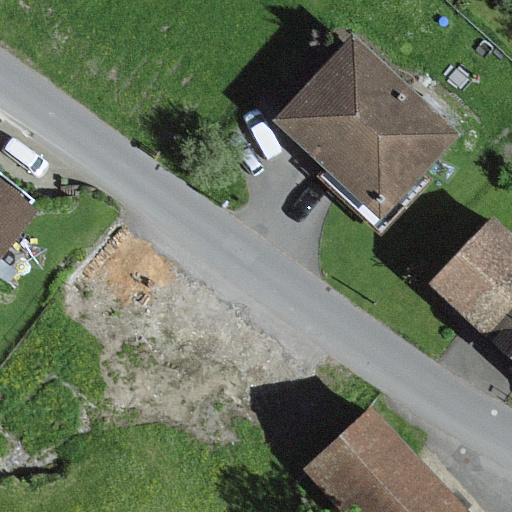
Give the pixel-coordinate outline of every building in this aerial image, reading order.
[(349,39),(269,126),(321,174),(377,225),(422,176),(457,139),(349,39)] [(377,225),(321,174),(314,182),(378,240),(430,184),(422,176),(377,225)] [(0,190),(0,256),(33,216),(0,190)] [(511,242),(488,221),(423,293),(511,373),(511,242)] [(247,329),(117,222),(63,286),(124,337),(117,346),(186,403),(209,377),(247,329)] [(300,372),(247,329),(209,377),(261,419),(300,372)] [(458,511),(366,413),(299,475),(333,511),(458,511)]
